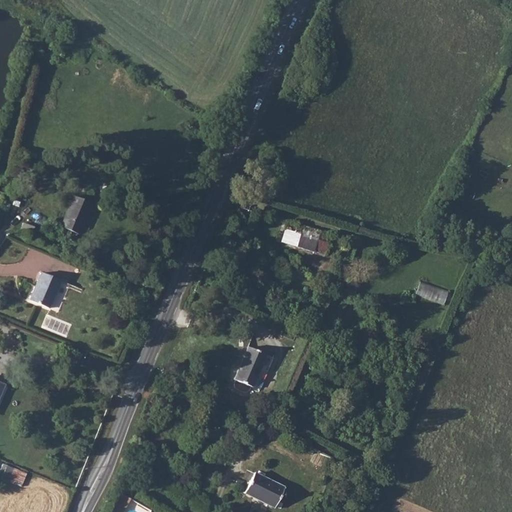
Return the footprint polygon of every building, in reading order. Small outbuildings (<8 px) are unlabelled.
[(93,203),(76,195),(61,227),(78,235),(93,203)] [(313,230),(295,224),(291,237),(309,242),(313,230)] [(53,258),(49,271),(71,278),(75,266),(53,258)] [(60,313),(72,284),(44,272),(31,301),(60,313)] [(415,293),(443,304),(448,291),(420,280),(415,293)] [(235,379),(254,387),(267,355),(248,347),(235,379)] [(0,471),(0,478),(22,487),(27,473),(3,463),(0,471)] [(244,493),(274,508),(284,486),(255,471),(244,493)]
